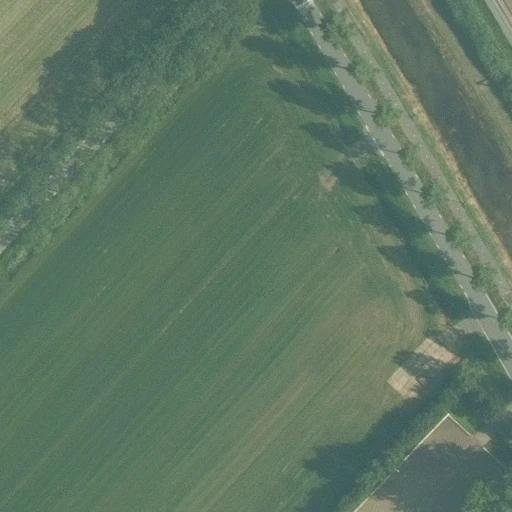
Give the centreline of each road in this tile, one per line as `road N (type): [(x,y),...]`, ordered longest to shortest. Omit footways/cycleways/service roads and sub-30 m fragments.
road 1 (unclassified): [(511,351),(298,0)]
road 2 (unclassified): [(0,244),(230,0)]
